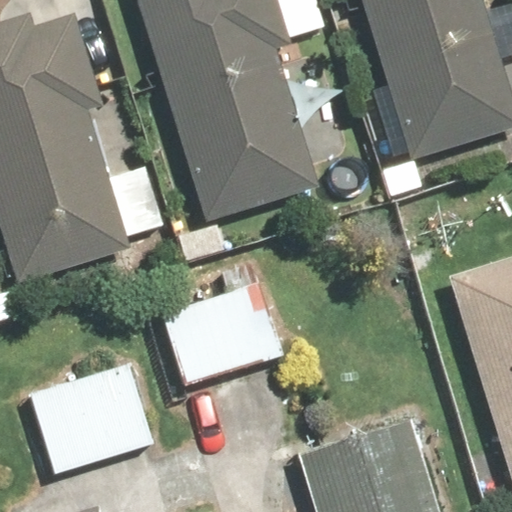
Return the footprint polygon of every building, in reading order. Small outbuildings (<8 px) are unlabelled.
[(121,0),(189,233),(314,198),(257,0),(121,0)] [(511,116),(478,0),(340,0),(391,175),(511,140),(511,116)] [(53,20),(0,34),(0,286),(0,288),(156,244),(135,173),(100,183),(53,20)] [(511,511),(511,259),(433,283),(499,511),(511,511)] [(152,314),(175,392),(282,360),(259,282),(152,314)] [(18,395),(44,482),(158,450),(132,362),(18,395)] [(285,461),(300,511),(425,511),(401,428),(285,461)]
